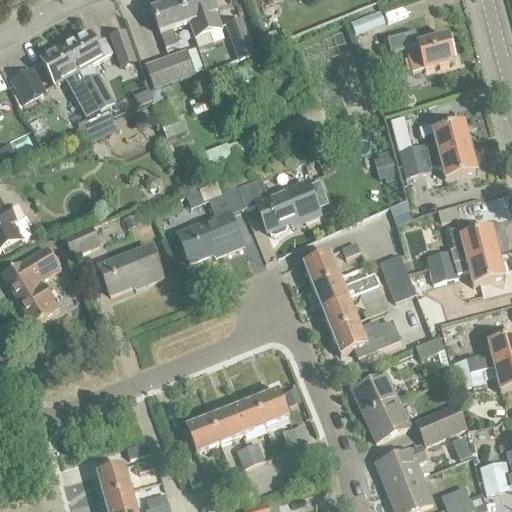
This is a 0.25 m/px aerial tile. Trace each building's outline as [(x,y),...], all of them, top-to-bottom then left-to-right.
[(208,0),(192,0),(179,5),(187,29),(187,28),(192,44),(220,34),(208,0)] [(187,29),(179,5),(150,15),(158,39),(159,38),(164,53),(176,49),(171,34),(187,29)] [(350,26),(355,38),(384,27),(379,14),(350,26)] [(225,29),(238,65),(255,59),(242,24),(240,24),(225,29)] [(124,36),(110,41),(120,71),(135,66),(124,36)] [(386,44),(390,58),(405,53),(411,77),(454,66),(448,41),(418,49),(415,36),(386,44)] [(78,77),(77,77),(99,115),(113,108),(97,80),(96,80),(91,70),(111,59),(103,45),(94,50),(88,38),(64,52),(78,77)] [(64,52),(40,65),(54,90),(64,85),(85,122),(99,115),(77,77),(78,77),(64,52)] [(143,70),(151,94),(192,80),(184,55),(143,70)] [(232,73),(213,80),(217,89),(235,82),(237,86),(247,82),(242,69),(232,73)] [(32,75),(10,87),(22,109),(44,97),(32,75)] [(151,94),(148,95),(161,134),(166,145),(184,138),(180,127),(178,127),(174,116),(165,106),(160,91),(151,94)] [(145,94),(132,99),(136,108),(149,103),(145,94)] [(81,127),(90,146),(117,134),(108,115),(81,127)] [(403,122),(386,127),(393,157),(397,156),(411,152),(403,122)] [(431,127),(419,130),(422,139),(431,136),(433,136),(431,127)] [(397,156),(401,170),(471,156),(464,128),(433,136),(431,136),(435,150),(424,152),(423,149),(411,152),(397,156)] [(9,149),(0,153),(0,159),(1,162),(13,155),(9,149)] [(388,156),(380,159),(388,186),(396,183),(388,156)] [(471,156),(401,170),(405,183),(431,176),(429,172),(440,170),(445,187),(477,178),(471,156)] [(148,181),(145,185),(145,190),(149,193),(154,192),(156,189),(156,184),(152,181),(148,181)] [(259,185),(236,194),(243,214),(254,209),(266,237),(267,237),(274,241),(285,236),(287,229),(294,226),(293,223),(301,220),(303,227),(318,221),(305,189),(267,204),(259,185)] [(214,225),(176,240),(187,268),(216,257),(215,255),(222,252),(225,258),(240,252),(227,220),(243,214),(236,194),(222,200),(218,189),(200,196),(204,207),(206,206),(214,225)] [(404,208),(389,214),(395,230),(410,224),(404,208)] [(0,209),(0,255),(20,244),(33,237),(25,222),(14,227),(6,214),(3,215),(0,209)] [(455,211),(437,216),(440,228),(458,223),(455,211)] [(137,216),(123,222),(127,232),(141,226),(137,216)] [(468,230),(449,235),(454,255),(451,255),(455,269),(465,266),(466,269),(498,259),(491,234),(470,239),(468,230)] [(64,244),(72,262),(99,252),(91,233),(64,244)] [(341,253),(345,263),(359,258),(355,248),(341,253)] [(137,288),(136,286),(143,284),(145,289),(161,283),(148,251),(97,272),(109,300),(137,288)] [(8,291),(25,319),(32,330),(58,314),(41,285),(59,274),(45,253),(20,268),(19,267),(1,279),(8,291)] [(428,274),(430,280),(456,272),(455,269),(451,255),(417,264),(415,256),(403,259),(408,279),(428,274)] [(301,269),(311,292),(338,281),(328,258),(301,269)] [(456,272),(430,280),(432,288),(457,282),(457,279),(468,276),(472,293),(504,284),(498,259),(466,269),(465,266),(455,269),(456,272)] [(399,260),(389,264),(397,283),(407,280),(399,260)] [(389,264),(380,267),(387,287),(397,283),(389,264)] [(407,280),(397,283),(404,303),(414,299),(407,280)] [(311,292),(320,314),(347,303),(347,304),(358,300),(357,299),(376,291),(372,281),(355,289),(354,288),(343,293),(338,281),(311,292)] [(397,283),(387,287),(395,307),(404,303),(397,283)] [(357,299),(358,300),(362,310),(380,302),(376,291),(357,299)] [(320,314),(329,336),(356,327),(347,304),(347,303),(320,314)] [(356,327),(329,336),(339,361),(354,355),(357,364),(400,347),(391,326),(379,331),(377,326),(359,333),(356,327)] [(477,362),(466,365),(473,392),(484,389),(484,386),(481,375),(492,372),(511,367),(511,341),(486,348),(489,362),(478,365),(477,362)] [(415,352),(420,365),(447,354),(441,342),(415,352)] [(466,365),(453,368),(457,382),(460,395),(473,392),(466,365)] [(492,372),(481,375),(484,386),(495,383),(499,397),(511,393),(511,367),(492,372)] [(446,371),(436,376),(441,386),(450,381),(446,371)] [(351,395),(363,421),(397,406),(385,379),(351,395)] [(295,393),(284,398),(290,411),(301,406),(295,393)] [(278,395),(256,404),(269,430),(289,422),(278,395)] [(256,404),(235,412),(245,439),(269,430),(256,404)] [(397,406),(363,421),(375,448),(409,431),(397,406)] [(414,426),(420,439),(461,421),(456,408),(414,426)] [(235,412),(212,421),(221,449),(245,439),(235,412)] [(221,449),(212,421),(185,432),(195,459),(221,449)] [(461,421),(420,439),(425,452),(467,434),(461,421)] [(282,438),(288,452),(298,448),(293,434),(282,438)] [(126,454),(129,464),(149,459),(147,448),(126,454)] [(257,448),(247,452),(254,471),(265,466),(257,448)] [(254,471),(247,452),(236,457),(243,475),(254,471)] [(375,469),(385,496),(420,482),(415,469),(426,465),(421,452),(375,469)] [(136,468),(138,478),(154,474),(151,464),(136,468)] [(201,470),(206,485),(217,480),(212,466),(201,470)] [(201,487),(193,467),(183,470),(191,491),(201,487)] [(504,468),(491,471),(498,498),(511,495),(510,492),(511,490),(511,479),(507,481),(504,468)] [(95,478),(102,500),(130,492),(124,470),(95,478)] [(491,471),(479,473),(483,489),(485,501),(498,498),(491,471)] [(420,482),(385,496),(391,511),(423,511),(431,509),(420,482)] [(102,500),(105,511),(135,511),(130,492),(102,500)] [(441,502),(444,511),(450,511),(469,504),(464,493),(441,502)] [(145,503),(147,511),(158,511),(168,510),(165,498),(145,503)] [(469,504),(450,511),(484,511),(481,500),(469,504)]
